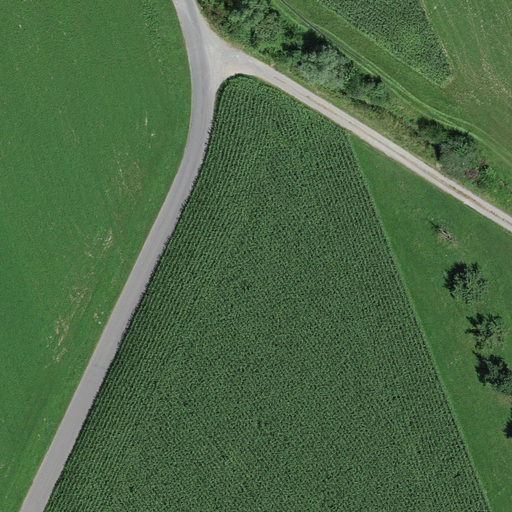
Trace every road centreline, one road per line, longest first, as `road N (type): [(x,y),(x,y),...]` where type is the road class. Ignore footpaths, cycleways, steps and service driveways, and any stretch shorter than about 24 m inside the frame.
road 1 (unclassified): [(191,0),(214,64),(195,159),(40,511)]
road 2 (track): [(214,64),(274,77),(511,223)]
